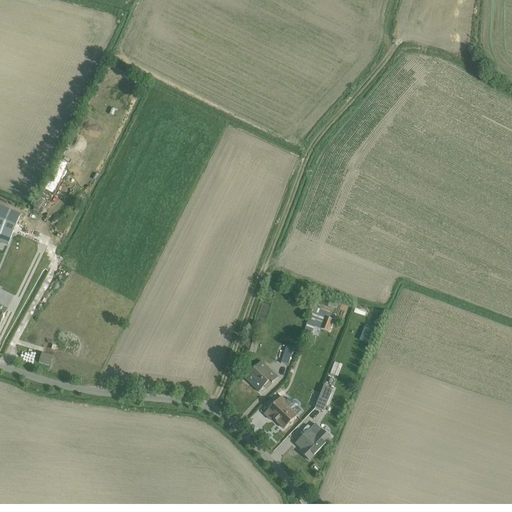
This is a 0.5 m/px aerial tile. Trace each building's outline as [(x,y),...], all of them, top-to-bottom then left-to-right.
[(95,103),(101,101),(97,94),(92,97),(95,103)] [(69,175),(79,151),(73,148),(62,172),(69,175)] [(0,206),(0,243),(8,247),(21,215),(0,206)] [(17,258),(28,241),(18,235),(8,252),(17,258)] [(52,238),(49,246),(55,248),(58,239),(52,238)] [(50,261),(56,252),(47,246),(41,254),(50,261)] [(7,254),(2,264),(12,270),(18,260),(7,254)] [(313,307),(302,337),(310,339),(314,327),(328,332),(335,316),(313,307)] [(349,353),(363,319),(355,316),(341,350),(349,353)] [(250,337),(246,352),(253,354),(257,340),(250,337)] [(286,346),(280,363),(287,366),(293,349),(286,346)] [(42,354),(38,364),(50,367),(53,357),(42,354)] [(269,381),(272,384),(278,378),(262,362),(248,377),(253,382),(251,384),(259,391),(258,392),(259,392),(264,387),(269,381)] [(334,363),(330,374),(335,376),(340,365),(334,363)] [(269,381),(264,387),(267,390),(272,385),(272,384),(269,381)] [(323,386),(314,408),(324,412),(332,390),(323,386)] [(282,397),(264,415),(270,420),(272,418),(284,429),(301,411),(297,407),(298,406),(298,404),(296,401),(294,401),(292,403),(289,399),(286,401),(282,397)] [(315,424),(296,444),(305,452),(302,454),(309,461),(331,439),(315,424)]
